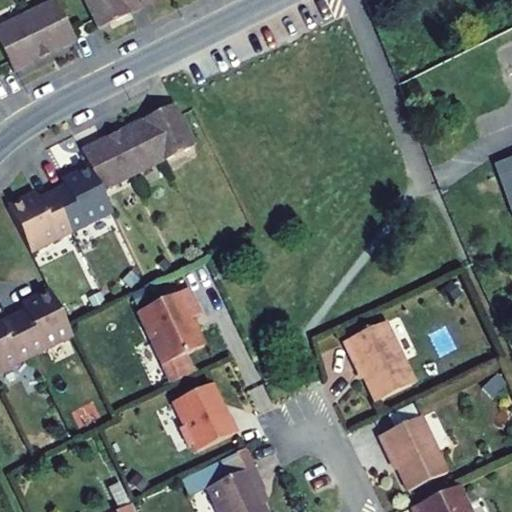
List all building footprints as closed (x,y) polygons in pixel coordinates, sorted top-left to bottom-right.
[(110,26),(131,15),(123,0),(82,0),(96,27),(107,21),(110,26)] [(150,0),(123,0),(131,15),(143,9),(141,5),(150,0)] [(23,16),(42,54),(52,49),(54,53),(75,42),(55,1),(23,16)] [(32,59),(42,54),(23,16),(0,27),(0,48),(12,73),(34,63),(32,59)] [(110,26),(107,21),(96,27),(98,31),(110,26)] [(42,54),(44,58),(54,53),(52,49),(42,54)] [(34,63),(44,58),(42,54),(32,59),(34,63)] [(164,114),(175,109),(173,105),(162,110),(164,114)] [(141,121),(162,163),(194,147),(175,109),(164,114),(162,110),(141,121)] [(114,139),(133,177),(162,163),(141,121),(122,130),(124,134),(114,139)] [(124,134),(122,130),(112,135),(114,139),(124,134)] [(112,135),(102,140),(104,144),(114,139),(112,135)] [(133,177),(114,139),(104,144),(102,140),(80,151),(89,168),(101,193),(133,177)] [(511,214),(511,158),(494,165),(511,214)] [(65,189),(52,195),(71,233),(111,213),(101,193),(89,168),(61,182),(65,189)] [(71,233),(52,195),(39,202),(35,195),(8,209),(30,253),(71,233)] [(229,239),(225,230),(215,235),(219,243),(229,239)] [(440,293),(450,305),(462,295),(452,283),(440,293)] [(199,316),(187,290),(138,313),(163,366),(203,347),(191,320),(199,316)] [(66,326),(49,292),(22,306),(25,312),(12,319),(31,357),(71,336),(66,326)] [(150,303),(146,294),(133,300),(137,309),(150,303)] [(0,372),(31,357),(12,319),(0,324),(0,372)] [(385,323),(342,343),(350,359),(352,357),(374,403),(414,384),(385,323)] [(494,396),(505,384),(494,374),(483,386),(494,396)] [(173,404),(176,410),(215,392),(212,386),(173,404)] [(197,453),(236,434),(228,417),(224,419),(218,407),(221,405),(215,392),(176,410),(184,427),(179,430),(188,448),(193,446),(197,453)] [(420,418),(378,438),(385,453),(388,452),(407,493),(447,474),(420,418)] [(264,492),(252,468),(206,490),(216,511),(265,511),(257,495),(264,492)] [(140,494),(146,486),(135,477),(129,485),(140,494)] [(453,490),(411,509),(412,511),(470,511),(468,508),(463,510),(453,490)]
